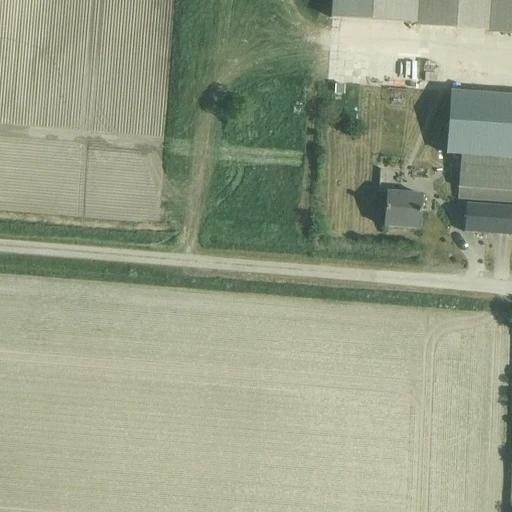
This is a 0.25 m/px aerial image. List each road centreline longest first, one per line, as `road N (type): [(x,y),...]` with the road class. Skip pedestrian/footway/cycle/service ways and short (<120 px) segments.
road 1 (track): [(323,272),(0,246)]
road 2 (unclassified): [(511,287),(323,272)]
